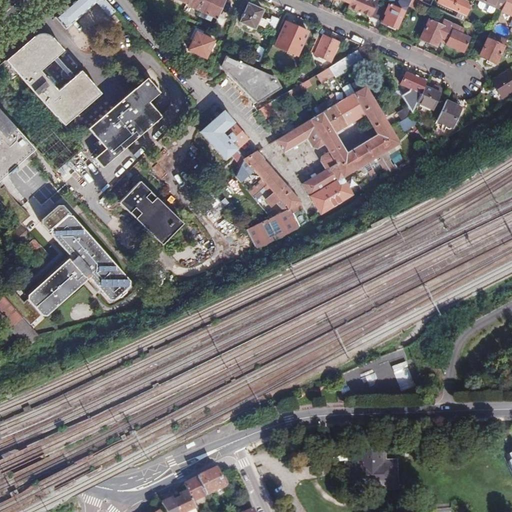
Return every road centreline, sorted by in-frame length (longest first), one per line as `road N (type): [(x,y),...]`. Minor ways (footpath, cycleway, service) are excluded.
road 1 (tertiary): [(511,408),(309,417),(235,441)]
road 2 (residential): [(124,0),(210,97),(266,145)]
road 3 (residential): [(285,0),(464,79)]
road 4 (tertiary): [(235,441),(114,491)]
